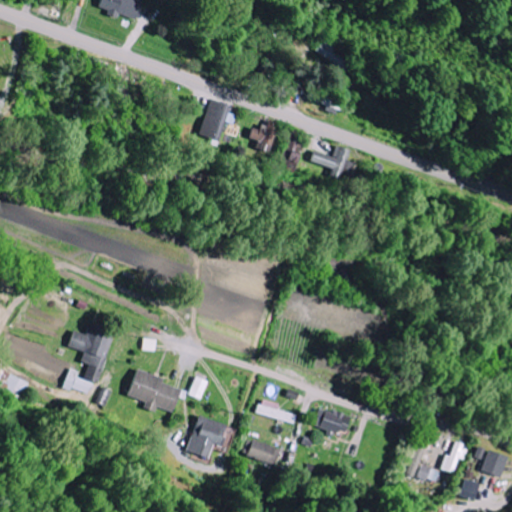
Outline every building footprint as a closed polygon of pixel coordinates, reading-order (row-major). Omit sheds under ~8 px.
[(141,0),(100,0),(98,7),(108,10),(106,15),(117,18),(118,14),(135,19),(141,0)] [(196,136),(216,142),(227,105),(207,99),(196,136)] [(249,128),(245,139),(257,142),(254,150),(266,154),(275,123),(263,119),(259,131),(249,128)] [(290,174),(301,142),(284,136),(275,162),(283,165),(281,171),(290,174)] [(349,151),(333,146),(330,157),(310,151),(307,161),(329,169),(327,176),(339,180),(349,151)] [(113,334),(98,330),(97,333),(89,331),(88,334),(74,330),(69,347),(86,352),(83,362),(91,364),(88,376),(71,371),(67,387),(97,395),(113,334)] [(0,385),(29,396),(34,381),(0,368),(0,385)] [(130,396),(147,401),(146,408),(157,411),(159,407),(176,412),(184,385),(136,372),(130,396)] [(204,399),(209,381),(196,377),(191,395),(204,399)] [(314,426),(337,433),(339,429),(347,432),(352,416),(333,410),(333,412),(320,409),(314,426)] [(226,425),(199,415),(186,451),(208,459),(214,444),(222,447),(226,437),(222,436),(226,425)] [(433,468),(421,464),(430,440),(421,437),(408,474),(428,481),(433,468)] [(282,450),(253,439),(247,455),(276,466),(282,450)] [(470,447),(456,443),(452,456),(447,454),(443,469),(457,473),(461,458),(466,460),(470,447)] [(507,455),(477,447),(474,458),(484,460),(480,472),(501,477),(507,455)] [(459,497),(475,501),(479,482),(463,478),(459,497)]
